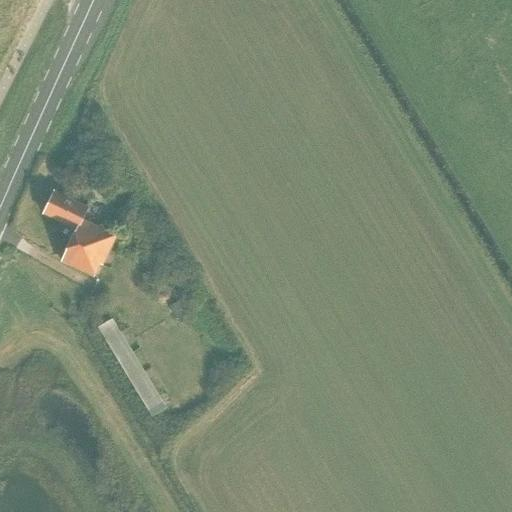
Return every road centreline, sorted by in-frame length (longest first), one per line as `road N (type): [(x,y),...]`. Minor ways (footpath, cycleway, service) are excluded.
road 1 (track): [(511,308),(325,0)]
road 2 (secondary): [(0,207),(93,0)]
